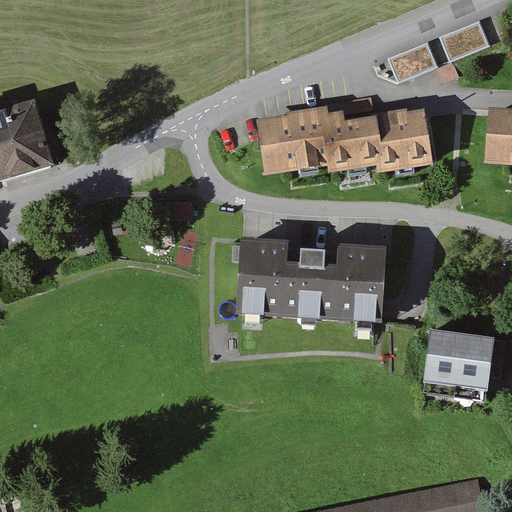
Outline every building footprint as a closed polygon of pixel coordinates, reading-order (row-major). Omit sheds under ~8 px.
[(482,22),(390,59),(400,84),(493,47),(482,22)] [(35,105),(0,115),(0,186),(54,169),(35,105)] [(511,112),(488,111),(484,170),(511,171),(511,112)] [(328,112),(254,124),(264,182),(326,172),(328,180),(376,172),(377,178),(433,168),(423,112),(345,125),(343,116),(329,118),(328,112)] [(386,253),(240,244),(236,322),(381,331),(386,253)] [(495,343),(429,334),(422,388),(488,396),(495,343)] [(484,511),(479,485),(344,511),(484,511)]
